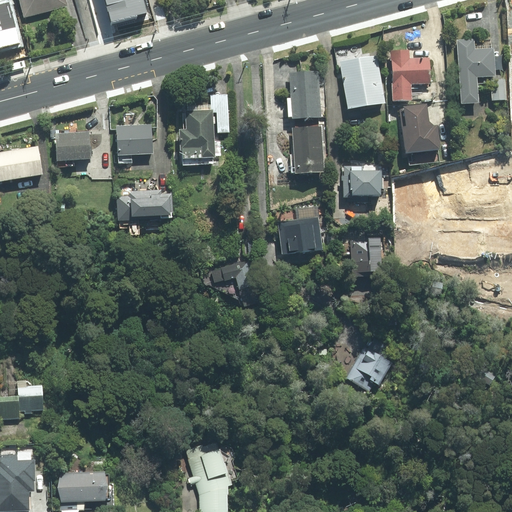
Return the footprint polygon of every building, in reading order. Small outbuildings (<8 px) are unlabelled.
[(22,0),(26,16),(71,4),(70,0),(22,0)] [(498,76),(497,48),(478,49),(478,40),(462,41),(465,103),(482,102),(481,77),(498,76)] [(412,48),(394,48),(394,100),(416,100),(415,84),(433,84),(433,65),(424,65),(424,57),(412,57),(412,48)] [(390,103),(380,54),(341,61),(350,111),(390,103)] [(322,70),(291,72),(293,95),(286,96),(288,120),(325,117),(322,70)] [(509,100),(508,80),(493,80),(494,101),(509,100)] [(230,133),(229,94),(219,94),(219,133),(230,133)] [(431,126),(430,103),(409,104),(410,125),(405,125),(406,151),(443,149),(442,125),(431,126)] [(217,159),(216,111),(190,111),(191,129),(183,129),(184,160),(217,159)] [(156,123),(117,125),(118,157),(158,155),(156,123)] [(329,173),(324,126),(293,129),(298,176),(329,173)] [(94,132),(57,134),(59,160),(96,158),(94,132)] [(41,144),(0,151),(0,173),(2,182),(46,174),(41,144)] [(386,167),(346,168),(346,195),(387,194),(386,167)] [(135,194),(120,194),(120,219),(132,220),(132,214),(173,215),(174,189),(135,188),(135,194)] [(327,250),(320,205),(297,208),(299,220),(280,223),(285,256),(327,250)] [(387,270),(383,236),(353,240),(356,273),(387,270)] [(484,284),(511,286),(511,248),(506,248),(505,255),(486,253),(484,284)] [(247,261),(213,270),(217,285),(239,280),(244,299),(256,296),(247,261)] [(383,387),(398,362),(369,344),(348,378),(372,392),(377,383),(383,387)] [(0,419),(23,418),(23,409),(49,408),(48,385),(23,387),(23,395),(0,396),(0,393),(0,419)] [(237,479),(222,443),(188,451),(202,493),(201,508),(234,510),(237,479)] [(39,489),(40,458),(22,458),(22,454),(2,454),(2,466),(0,465),(0,508),(34,509),(34,489),(39,489)] [(113,469),(61,472),(63,503),(115,500),(113,469)]
